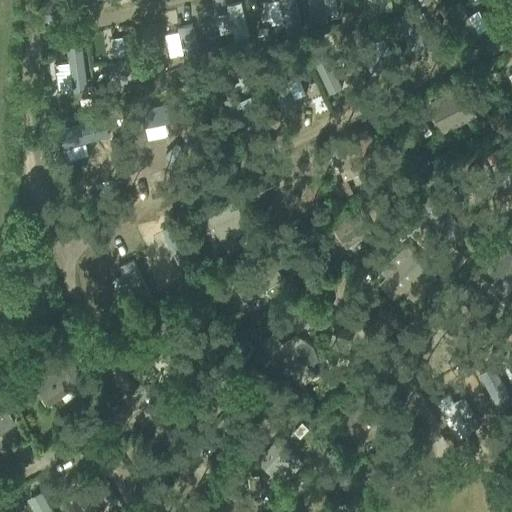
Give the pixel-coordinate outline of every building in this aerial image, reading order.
[(50,0),(51,5),(42,6),(43,21),(71,18),(69,0),(50,0)] [(294,0),(279,0),(284,22),(286,34),(301,31),(294,0)] [(306,0),(311,24),(327,21),(325,14),(322,0),(306,0)] [(390,0),(378,0),(379,2),(379,10),(391,9),(390,0)] [(239,1),(225,5),(228,16),(232,35),(233,38),(247,35),(239,1)] [(459,2),(447,10),(465,42),(478,34),(478,33),(467,16),(459,2)] [(351,12),(341,13),(343,23),(352,22),(351,12)] [(411,18),(399,23),(414,55),(426,49),(421,39),(414,25),(411,18)] [(436,18),(433,21),(437,28),(441,25),(436,18)] [(191,24),(177,27),(178,32),(182,52),(184,61),(199,58),(191,24)] [(266,28),(257,30),(259,40),(268,38),(266,28)] [(388,29),(382,32),(386,40),(393,38),(388,29)] [(122,35),(111,37),(113,55),(118,55),(119,69),(139,66),(135,34),(122,35)] [(217,37),(207,39),(210,48),(219,46),(217,37)] [(368,37),(357,42),(372,74),(384,68),(378,57),(372,43),(368,37)] [(316,38),(306,43),(308,48),(309,48),(319,43),(316,38)] [(81,45),(66,46),(68,62),(72,90),(87,88),(81,45)] [(326,55),(314,61),(329,92),(341,87),(336,76),(329,62),(326,55)] [(274,61),(264,65),(267,72),(277,69),(274,61)] [(158,63),(152,65),(154,74),(164,72),(163,65),(158,63)] [(283,74),(271,79),(284,111),(296,106),(293,99),(285,80),(283,74)] [(229,79),(219,83),(223,93),(233,89),(229,79)] [(461,86),(429,102),(443,130),(476,114),(461,86)] [(103,88),(93,89),(94,97),(104,96),(103,88)] [(236,95),(223,100),(237,132),(249,127),(245,116),(238,101),(236,95)] [(178,98),(150,110),(158,129),(186,118),(178,98)] [(502,114),(490,120),(494,128),(506,122),(502,114)] [(481,118),(474,121),(478,129),(485,125),(481,118)] [(66,139),(73,156),(101,145),(95,128),(66,139)] [(360,133),(334,145),(343,163),(369,151),(360,133)] [(123,136),(112,139),(115,150),(126,147),(123,136)] [(176,144),(165,155),(171,161),(182,150),(176,144)] [(427,203),(443,220),(464,201),(449,184),(427,203)] [(209,215),(223,240),(246,228),(232,202),(209,215)] [(333,229),(346,248),(370,231),(357,213),(333,229)] [(176,224),(162,231),(179,267),(192,261),(176,224)] [(392,299),(400,291),(426,266),(406,245),(380,270),(386,277),(378,284),(392,299)] [(489,267),(487,270),(503,283),(499,288),(507,295),(511,288),(511,253),(505,248),(489,267)] [(282,253),(233,283),(244,300),(293,270),(282,253)] [(132,260),(119,267),(123,274),(133,296),(136,303),(150,297),(132,260)] [(127,305),(118,310),(122,320),(132,315),(127,305)] [(299,313),(288,321),(295,330),(305,322),(299,313)] [(147,334),(164,350),(182,330),(166,315),(147,334)] [(281,341),(274,332),(262,342),(269,350),(281,341)] [(279,359),(291,375),(306,363),(308,366),(319,358),(304,339),(279,359)] [(54,367),(32,383),(44,400),(66,383),(70,389),(84,379),(60,347),(46,357),(54,367)] [(8,372),(0,377),(6,385),(13,379),(8,372)] [(0,400),(0,430),(13,424),(0,400)] [(382,429),(366,402),(342,416),(358,443),(382,429)] [(258,460),(273,474),(281,483),(301,462),(277,440),(258,460)] [(117,456),(104,463),(129,505),(143,497),(136,486),(137,485),(125,466),(124,467),(117,456)] [(104,465),(91,469),(98,491),(110,487),(104,465)] [(77,479),(62,487),(76,511),(96,511),(88,497),(84,490),(83,490),(77,479)] [(52,511),(42,492),(28,500),(35,511),(34,511),(52,511)] [(193,495),(184,502),(188,509),(198,502),(193,495)]
